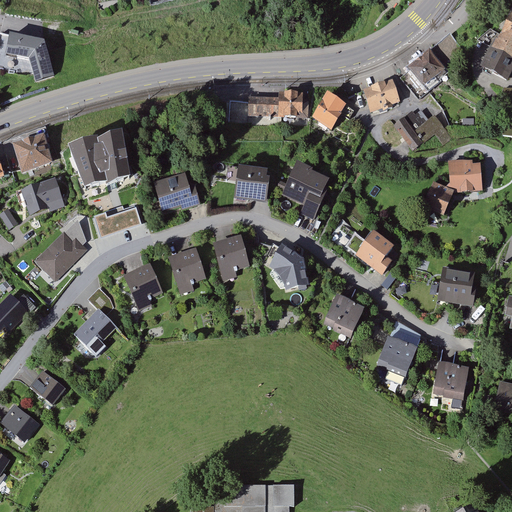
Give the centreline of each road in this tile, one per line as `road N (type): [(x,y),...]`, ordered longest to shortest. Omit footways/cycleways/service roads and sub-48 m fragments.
road 1 (residential): [(0,385),(98,265),(140,241),(215,220),(260,220),(298,233),(432,335),(472,345)]
road 2 (secondary): [(376,49),(305,66),(126,83),(0,124)]
road 3 (residential): [(376,49),(406,95),(375,121),(385,145),(411,163),(485,148),(496,160),(491,168)]
